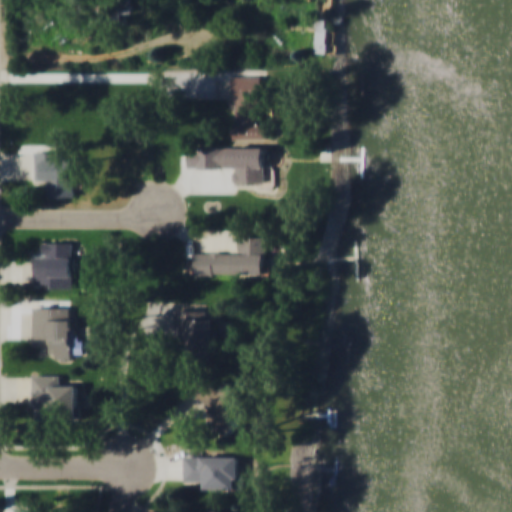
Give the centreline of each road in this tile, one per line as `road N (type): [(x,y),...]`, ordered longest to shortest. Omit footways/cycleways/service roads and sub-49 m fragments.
road 1 (residential): [(0,219),(139,220),(174,200)]
road 2 (residential): [(0,467),(130,473)]
